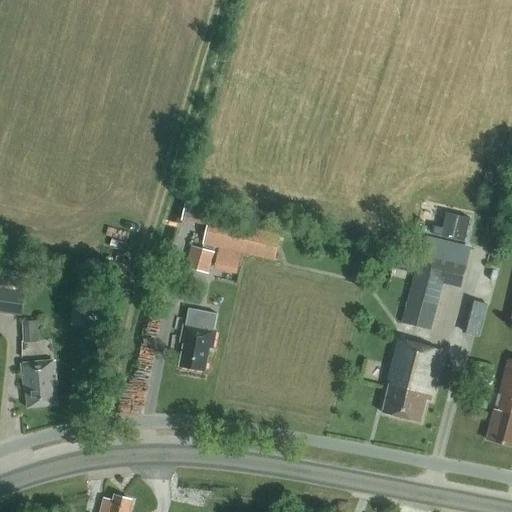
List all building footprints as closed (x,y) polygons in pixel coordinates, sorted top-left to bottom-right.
[(470,219),(447,213),(443,229),(434,226),(432,234),(464,242),(470,219)] [(192,245),(186,268),(210,274),(210,271),(226,275),(229,265),(223,264),(225,255),(215,253),(216,247),(275,261),(281,235),(210,218),(204,244),(205,245),(204,248),(192,245)] [(422,244),(402,323),(432,330),(444,284),(460,288),(468,256),(422,244)] [(0,312),(22,316),(25,293),(0,289),(0,312)] [(85,303),(82,323),(98,325),(100,305),(85,303)] [(215,331),(218,313),(189,309),(186,325),(184,325),(181,343),(184,343),(180,366),(205,371),(209,348),(213,349),(216,331),(215,331)] [(482,317),(469,313),(464,333),(476,337),(482,317)] [(511,314),(511,320),(511,359),(508,359),(487,440),(511,446),(511,314)] [(25,338),(40,338),(38,318),(24,319),(25,338)] [(431,401),(444,352),(399,340),(389,380),(391,381),(383,413),(421,423),(426,400),(431,401)] [(57,406),(55,386),(58,386),(56,363),(22,366),(24,389),(26,389),(28,409),(57,406)] [(129,511),(132,501),(115,496),(114,501),(105,499),(101,511),(129,511)]
